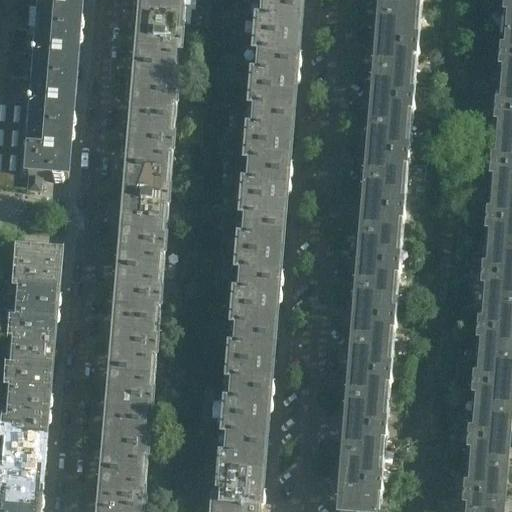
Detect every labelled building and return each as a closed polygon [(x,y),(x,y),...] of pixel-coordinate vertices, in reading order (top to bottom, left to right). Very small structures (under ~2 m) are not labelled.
[(83,12),(83,0),(43,0),(43,9),(83,12)] [(186,3),(185,0),(143,0),(143,5),(142,24),(180,27),(190,28),(191,13),(195,13),(195,4),(186,3)] [(304,0),(262,0),(262,8),(266,8),(265,18),(303,21),(304,0)] [(416,31),(418,13),(422,13),(422,4),(385,1),(382,28),(416,31)] [(81,36),(81,34),(82,24),(83,12),(43,9),(41,33),(81,36)] [(298,76),(298,74),(299,63),(300,53),(303,21),(265,18),(264,29),(260,29),(259,42),(257,62),(261,62),(260,73),(298,76)] [(181,60),(182,42),(178,42),(180,27),(142,24),(140,43),(140,50),(139,58),(139,61),(136,63),(135,70),(138,72),(138,74),(175,77),(177,60),(181,60)] [(415,49),(416,31),(382,28),(380,55),(418,58),(419,49),(415,49)] [(79,61),(80,48),(81,38),(81,36),(41,33),(39,57),(79,61)] [(511,38),(508,38),(507,56),(503,56),(502,65),(511,66),(511,38)] [(380,55),(379,69),(378,80),(378,83),(412,85),(413,67),(417,68),(418,58),(380,55)] [(77,85),(79,61),(39,57),(37,82),(77,85)] [(511,93),(511,66),(502,65),(501,75),(505,75),(504,93),(511,93)] [(296,99),(297,90),(298,79),(298,76),(260,73),(259,84),(255,83),(253,117),(257,117),(256,128),(294,131),(296,99)] [(177,114),(178,96),(174,95),(175,77),(138,74),(137,77),(134,79),(134,86),(136,88),(136,90),(136,98),(135,106),(133,125),(171,128),(173,113),(177,114)] [(75,109),(77,85),(37,82),(35,106),(75,109)] [(378,83),(378,85),(377,96),(376,110),(413,113),(414,104),(410,103),(412,85),(378,83)] [(511,93),(504,93),(502,111),(498,111),(497,120),(511,121),(511,93)] [(73,134),(73,132),(74,121),(75,109),(35,106),(33,130),(73,134)] [(407,140),(409,122),(413,122),(413,113),(376,110),(373,137),(407,140)] [(511,148),(511,121),(497,120),(497,129),(501,129),(499,147),(511,148)] [(173,162),(174,144),(170,143),(171,128),(133,125),(132,137),(132,147),(131,159),(130,162),(127,164),(127,171),(129,173),(129,176),(167,179),(169,161),(173,162)] [(289,185),(289,182),(290,172),(291,164),(294,131),(256,128),(255,138),(251,138),(248,171),(252,172),(251,182),(289,185)] [(70,158),(72,146),(73,136),(73,134),(33,130),(31,155),(70,158)] [(406,158),(407,140),(373,137),(371,165),(409,168),(410,158),(406,158)] [(511,148),(499,147),(498,165),(494,165),(493,174),(511,176),(511,148)] [(68,183),(70,158),(31,155),(29,175),(42,176),(42,181),(53,182),(55,185),(63,185),(65,183),(68,183)] [(371,165),(370,178),(369,189),(369,192),(403,195),(404,176),(408,177),(409,168),(371,165)] [(511,203),(511,176),(493,174),(492,184),(496,184),(495,202),(511,203)] [(41,195),(42,181),(42,176),(29,175),(29,176),(29,180),(30,180),(29,193),(28,194),(41,195)] [(168,215),(170,197),(166,197),(167,179),(129,176),(129,179),(126,180),(125,187),(128,190),(128,192),(128,199),(127,207),(125,227),(163,230),(164,214),(168,215)] [(287,208),(288,199),(289,188),(289,185),(251,182),(250,193),(246,193),(244,226),(248,226),(247,237),(285,240),(287,208)] [(369,192),(369,194),(368,205),(367,219),(405,222),(405,213),(401,213),(403,195),(369,192)] [(511,203),(495,202),(493,220),(489,220),(488,229),(511,231),(511,203)] [(398,249),(400,231),(404,231),(405,222),(367,219),(364,246),(398,249)] [(164,263),(166,245),(162,245),(163,230),(125,227),(124,246),(123,253),(122,261),(122,263),(119,265),(118,272),(121,275),(121,277),(159,280),(160,262),(164,263)] [(511,258),(511,231),(488,229),(488,238),(492,239),(490,257),(511,258)] [(280,294),(280,292),(281,281),(282,271),(285,240),(247,237),(246,247),(242,247),(239,281),(243,281),(242,291),(280,294)] [(34,260),(34,252),(35,246),(23,245),(23,246),(22,259),(34,260)] [(397,267),(398,249),(364,246),(362,274),(400,277),(401,267),(397,267)] [(511,286),(511,258),(490,257),(489,275),(485,274),(484,284),(511,286)] [(58,314),(58,311),(59,301),(60,290),(62,263),(58,262),(56,259),(49,259),(47,261),(34,260),(22,259),(20,259),(18,283),(15,283),(15,293),(21,294),(20,311),(58,314)] [(362,274),(361,287),(360,298),(360,301),(394,304),(395,286),(399,286),(400,277),(362,274)] [(160,316),(161,298),(157,298),(159,280),(121,277),(121,280),(118,282),(117,289),(120,291),(120,293),(119,300),(118,308),(117,328),(155,331),(156,316),(160,316)] [(511,313),(511,286),(484,284),(483,293),(487,293),(486,311),(511,313)] [(278,318),(279,308),(280,297),(280,294),(242,291),(241,302),(237,302),(235,335),(239,336),(238,346),(276,349),(278,318)] [(360,301),(360,304),(359,314),(358,328),(396,332),(396,322),(392,322),(394,304),(360,301)] [(56,339),(57,328),(58,317),(58,314),(20,311),(6,310),(5,328),(15,328),(14,337),(13,346),(17,347),(16,362),(54,365),(56,339)] [(511,341),(511,313),(486,311),(484,329),(480,329),(479,338),(511,341)] [(156,364),(157,346),(153,346),(155,331),(117,328),(115,347),(115,355),(114,362),(114,365),(111,367),(110,374),(113,376),(113,378),(150,382),(152,364),(156,364)] [(389,359),(391,340),(395,341),(396,332),(358,328),(355,356),(389,359)] [(511,368),(511,341),(479,338),(479,348),(483,348),(481,366),(511,368)] [(271,404),(271,401),(272,390),(273,380),(276,349),(238,346),(237,357),(233,356),(230,390),(234,390),(233,401),(271,404)] [(388,376),(389,359),(355,356),(353,383),(391,386),(392,377),(388,376)] [(50,415),(50,413),(51,402),(52,388),(54,365),(16,362),(15,377),(11,376),(10,385),(9,394),(13,395),(12,412),(50,415)] [(511,395),(511,368),(481,366),(480,384),(476,384),(475,393),(511,395)] [(152,417),(153,399),(149,399),(150,382),(113,378),(112,381),(109,383),(109,390),(111,392),(111,394),(111,402),(110,410),(108,429),(146,432),(148,417),(152,417)] [(353,383),(352,397),(351,408),(351,410),(385,413),(386,395),(390,395),(391,386),(353,383)] [(511,423),(511,421),(511,410),(511,406),(511,395),(475,393),(474,402),(478,402),(477,421),(511,423)] [(269,427),(270,417),(271,406),(271,404),(233,401),(232,411),(228,411),(226,444),(230,445),(229,455),(267,458),(269,427)] [(351,410),(351,413),(350,424),(349,438),(387,441),(387,431),(383,431),(385,413),(351,410)] [(47,440),(48,429),(49,418),(50,415),(12,412),(10,430),(6,430),(5,439),(5,448),(9,448),(8,463),(45,466),(47,440)] [(508,451),(510,437),(510,426),(511,423),(477,421),(475,439),(471,438),(471,448),(508,451)] [(148,465),(149,448),(145,447),(146,432),(108,429),(107,449),(106,456),(106,464),(105,466),(102,468),(102,475),(104,477),(104,480),(142,483),(144,465),(148,465)] [(380,468),(382,450),(386,450),(387,441),(349,438),(347,465),(380,468)] [(506,478),(508,459),(508,451),(471,448),(470,457),(474,457),(472,475),(506,478)] [(262,511),(263,500),(264,491),(267,458),(229,455),(228,466),(224,466),(221,499),(222,499),(221,506),(214,506),(213,511),(215,511),(262,511)] [(41,511),(42,503),(43,492),(45,466),(8,463),(0,462),(0,486),(1,487),(1,496),(5,496),(3,511),(41,511)] [(379,486),(380,468),(347,465),(344,492),(382,495),(383,486),(379,486)] [(504,505),(506,478),(472,475),(471,493),(467,493),(466,502),(504,505)] [(147,511),(148,501),(141,500),(142,483),(104,480),(104,482),(101,484),(100,491),(103,493),(103,496),(102,503),(102,510),(101,511),(143,511),(144,511),(147,511)] [(344,492),(343,506),(342,511),(376,511),(377,505),(381,505),(382,495),(344,492)] [(503,511),(504,505),(466,502),(465,511),(503,511)]
